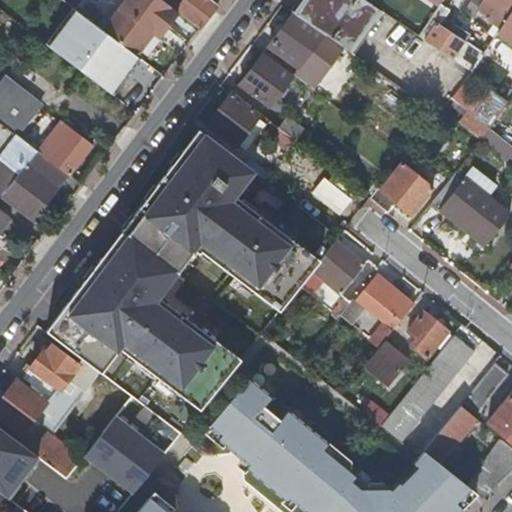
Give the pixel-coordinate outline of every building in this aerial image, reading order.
[(164,28),(177,12),(175,10),(160,0),(126,0),(104,31),(135,55),(153,32),(159,25),(164,28)] [(182,0),(175,10),(177,12),(199,29),(217,5),(211,0),(182,0)] [(303,0),(297,0),(290,11),(293,13),(294,14),(303,0)] [(348,51),(377,8),(365,0),(303,0),(294,14),(336,43),(348,51)] [(487,34),(493,38),(497,32),(498,29),(499,28),(511,7),(511,0),(471,0),(464,12),(474,18),(478,13),(487,19),(485,22),(492,26),(487,34)] [(445,11),(437,6),(417,35),(471,72),(481,55),(435,25),(445,11)] [(511,7),(499,28),(511,36),(511,7)] [(329,51),(336,43),(294,14),(293,13),(268,46),(298,67),(316,42),(329,51)] [(159,36),(164,28),(159,25),(153,32),(159,36)] [(507,39),(497,32),(493,38),(486,49),(496,56),(507,39)] [(92,79),(116,46),(108,40),(83,72),(92,79)] [(149,71),(116,46),(92,79),(124,103),(149,71)] [(267,107),(268,107),(291,76),(262,54),(238,85),(267,107)] [(502,82),(511,68),(494,56),(485,70),(502,82)] [(0,121),(30,144),(52,114),(7,79),(0,87),(0,121)] [(273,135),(278,129),(277,128),(260,115),(231,93),(207,125),(235,147),(257,119),(261,123),(259,125),(273,135)] [(490,95),(474,116),(489,128),(504,106),(490,95)] [(471,113),(450,97),(446,102),(467,118),(471,113)] [(471,113),(467,118),(462,124),(481,139),(489,128),(474,116),(471,113)] [(285,116),(277,128),(278,129),(298,145),(307,132),(285,116)] [(333,117),(321,138),(363,162),(376,141),(333,117)] [(33,219),(68,173),(40,152),(0,121),(0,193),(5,198),(33,219)] [(62,122),(40,152),(68,173),(70,174),(92,144),(62,122)] [(511,165),(511,146),(489,128),(481,139),(480,139),(511,165)] [(199,130),(185,148),(188,151),(202,132),(199,130)] [(233,277),(278,312),(311,270),(319,260),(235,196),(254,172),(202,132),(188,151),(185,148),(122,231),(125,233),(105,259),(102,257),(46,331),(82,358),(91,365),(94,368),(113,344),(119,348),(199,409),(238,360),(192,325),(189,329),(184,325),(187,321),(157,298),(160,293),(157,291),(166,278),(170,281),(194,248),(228,273),(230,270),(235,274),(233,277)] [(379,189),(377,187),(369,198),(386,212),(394,203),(410,215),(432,187),(401,163),(379,189)] [(455,171),(428,204),(438,211),(442,207),(486,242),(508,214),(492,201),(498,193),(461,163),(455,171)] [(327,181),(317,193),(339,210),(348,198),(327,181)] [(0,230),(10,217),(0,209),(0,230)] [(344,297),(350,301),(376,268),(366,260),(363,264),(334,241),(319,260),(311,270),(344,297)] [(369,338),(379,345),(413,303),(377,275),(356,301),(383,322),(369,338)] [(157,291),(160,293),(170,281),(166,278),(157,291)] [(350,301),(344,297),(330,314),(336,318),(340,314),(348,304),(350,301)] [(356,310),(348,304),(340,314),(348,320),(356,310)] [(423,311),(407,331),(417,339),(411,346),(427,358),(448,332),(423,311)] [(473,351),(452,335),(380,424),(400,440),(473,351)] [(384,343),(364,367),(387,386),(407,362),(384,343)] [(113,344),(94,368),(99,371),(100,373),(119,348),(113,344)] [(75,386),(91,365),(82,358),(77,364),(53,346),(47,354),(43,351),(32,365),(28,363),(18,375),(49,399),(52,401),(68,380),(75,386)] [(506,374),(494,364),(460,405),(473,415),(506,374)] [(67,412),(99,371),(94,368),(91,365),(75,386),(68,380),(52,401),(67,412)] [(35,416),(49,399),(18,375),(16,379),(0,399),(0,419),(20,435),(35,416)] [(449,511),(447,509),(469,487),(468,486),(440,463),(423,450),(419,455),(414,461),(418,466),(401,483),(398,481),(391,489),(389,487),(364,486),(363,488),(351,478),(355,473),(323,446),(327,441),(287,408),(280,416),(263,402),(270,394),(248,375),(218,412),(214,416),(212,420),(224,430),(221,433),(252,459),(249,462),(288,494),(291,491),(316,511),(173,511),(151,494),(136,511),(449,511)] [(511,391),(486,423),(511,444),(511,391)] [(53,430),(67,412),(52,401),(49,399),(35,416),(53,430)] [(440,463),(476,418),(473,415),(460,405),(423,450),(440,463)] [(210,413),(214,416),(218,412),(214,408),(210,413)] [(163,454),(115,416),(84,455),(99,467),(106,458),(124,472),(117,481),(132,492),(163,454)] [(0,492),(3,495),(6,497),(37,455),(33,452),(0,427),(0,492)] [(48,433),(33,452),(37,455),(64,475),(79,457),(48,433)] [(483,498),(511,468),(511,447),(500,438),(468,486),(469,487),(483,498)] [(195,460),(187,454),(179,463),(187,470),(195,460)] [(99,467),(117,481),(124,472),(106,458),(99,467)] [(166,477),(162,473),(158,478),(162,482),(166,477)]
